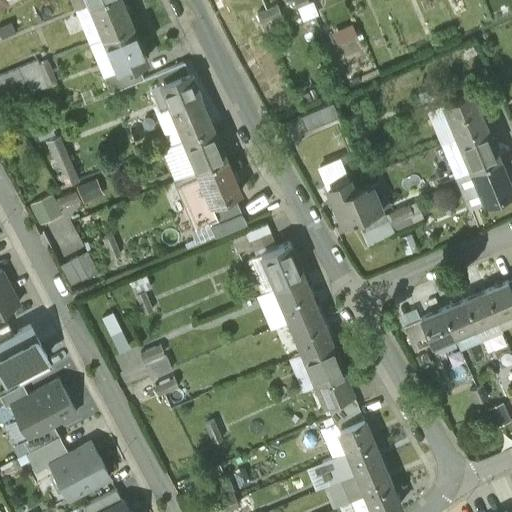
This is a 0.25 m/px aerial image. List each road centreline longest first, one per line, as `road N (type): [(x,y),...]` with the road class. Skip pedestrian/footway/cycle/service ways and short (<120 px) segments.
road 1 (residential): [(0,178),(169,511)]
road 2 (residential): [(192,0),(251,126),(357,299)]
road 3 (residential): [(357,299),(441,443),(451,479)]
road 4 (residential): [(511,232),(357,299)]
